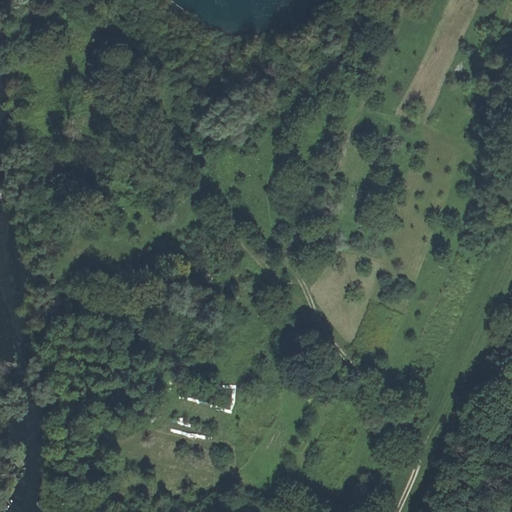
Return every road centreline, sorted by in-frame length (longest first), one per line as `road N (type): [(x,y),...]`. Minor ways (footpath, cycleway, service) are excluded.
road 1 (track): [(428,439),(317,327),(299,285),(294,233),(388,20),(422,0)]
road 2 (track): [(428,439),(511,232)]
